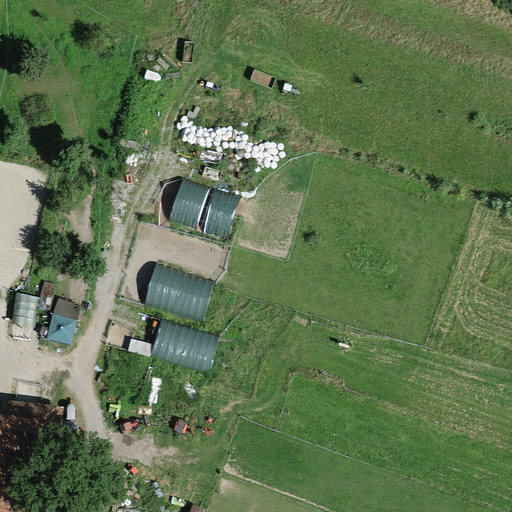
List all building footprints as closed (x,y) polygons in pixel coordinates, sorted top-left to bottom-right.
[(235,239),(245,198),(181,183),(172,224),(235,239)] [(150,301),(207,320),(219,284),(162,265),(150,301)] [(18,325),(41,326),(42,296),(20,295),(18,325)] [(72,347),(88,308),(65,299),(49,338),(72,347)] [(213,376),(224,339),(167,323),(157,360),(213,376)] [(57,511),(66,407),(0,401),(0,511),(57,511)]
